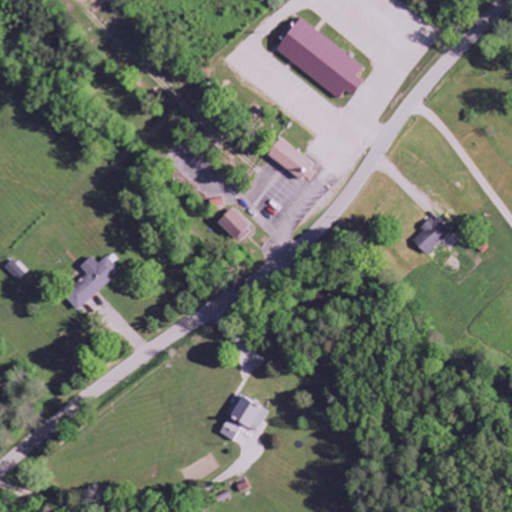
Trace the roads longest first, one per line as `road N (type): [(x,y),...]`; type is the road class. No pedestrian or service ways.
road 1 (tertiary): [(0,470),(310,237),(505,0)]
road 2 (residential): [(414,102),(460,147),(511,221)]
